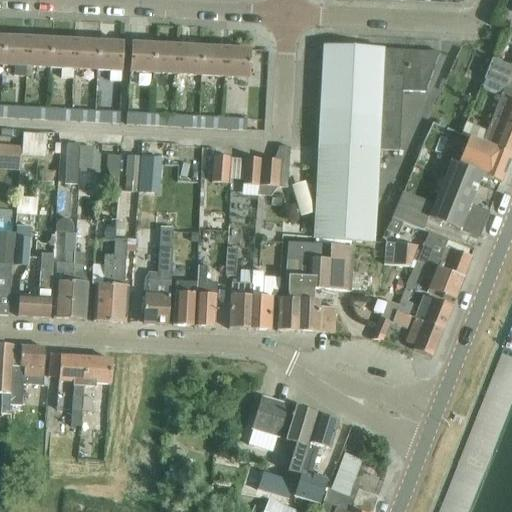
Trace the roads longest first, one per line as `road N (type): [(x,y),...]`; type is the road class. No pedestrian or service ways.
road 1 (residential): [(0,332),(261,348),(292,363)]
road 2 (residential): [(291,11),(47,0)]
road 3 (residential): [(430,429),(511,223)]
road 4 (residential): [(473,19),(291,11)]
road 5 (residential): [(430,429),(348,398),(292,363)]
road 6 (residential): [(284,141),(291,11)]
